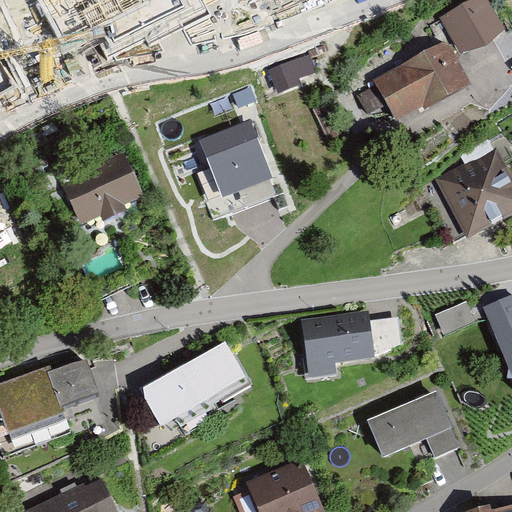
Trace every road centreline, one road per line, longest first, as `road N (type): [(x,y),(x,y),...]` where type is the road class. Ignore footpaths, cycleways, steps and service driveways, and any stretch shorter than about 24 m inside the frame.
road 1 (residential): [(511,267),(155,321),(0,361)]
road 2 (residential): [(383,0),(303,34),(0,129)]
